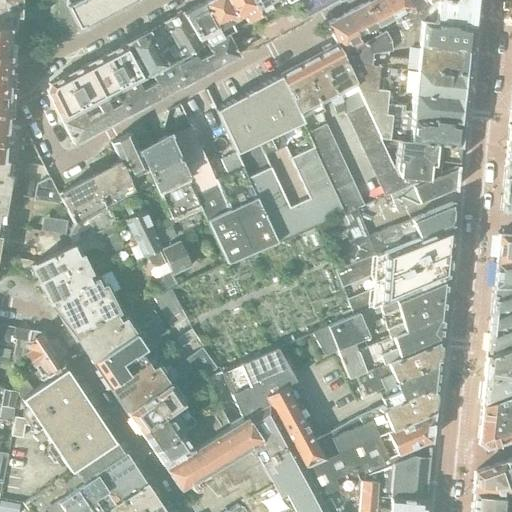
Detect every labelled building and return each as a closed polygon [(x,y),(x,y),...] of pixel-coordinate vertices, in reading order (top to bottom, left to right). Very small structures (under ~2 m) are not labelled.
[(0,0),(0,28),(8,29),(24,29),(24,16),(19,17),(19,0),(0,0)] [(60,37),(77,28),(65,6),(65,0),(56,0),(56,21),(56,30),(60,37)] [(65,0),(65,6),(77,28),(82,26),(82,25),(129,0),(65,0)] [(229,23),(235,20),(224,0),(208,0),(201,4),(220,39),(227,35),(234,31),(229,23)] [(262,17),(252,0),(224,0),(235,20),(243,15),(248,24),(262,17)] [(252,0),(262,17),(279,7),(275,0),(252,0)] [(339,2),(342,0),(297,0),(307,19),(339,1),(339,2)] [(382,0),(371,0),(362,5),(377,34),(395,23),(382,0)] [(388,50),(408,47),(467,53),(467,49),(467,42),(468,35),(469,28),(472,0),(434,0),(428,3),(415,11),(395,23),(377,34),(363,42),(366,54),(388,50)] [(415,11),(409,0),(382,0),(395,23),(415,11)] [(220,39),(201,4),(182,14),(199,48),(202,47),(198,39),(203,36),(208,44),(205,45),(206,46),(220,39)] [(363,42),(377,34),(362,5),(343,15),(359,45),(363,42)] [(192,52),(199,48),(182,14),(163,24),(174,44),(167,48),(165,49),(172,63),(192,53),(192,52)] [(359,45),(343,15),(325,24),(335,45),(344,64),(366,65),(367,58),(366,54),(363,42),(359,45)] [(56,21),(43,28),(44,29),(51,42),(60,37),(56,30),(56,21)] [(6,82),(8,29),(0,28),(0,92),(5,93),(6,82)] [(29,32),(29,45),(43,45),(43,32),(29,32)] [(148,32),(125,44),(143,78),(171,64),(172,63),(165,49),(159,52),(148,32)] [(201,57),(210,72),(238,56),(227,35),(206,46),(209,52),(201,57)] [(125,44),(104,55),(122,89),(143,78),(125,44)] [(339,93),(354,84),(344,64),(335,45),(301,63),(304,68),(302,69),(317,101),(327,95),(332,106),(335,113),(344,110),(341,104),(343,103),(342,102),(343,101),(339,93)] [(465,75),(467,53),(408,47),(408,58),(386,56),(388,50),(366,54),(367,58),(366,65),(465,75)] [(183,86),(210,72),(201,57),(196,59),(192,53),(172,63),(171,64),(183,86)] [(104,55),(84,65),(102,99),(122,89),(104,55)] [(317,101),(302,69),(304,68),(301,63),(279,75),(299,114),(309,109),(313,116),(322,111),(317,101)] [(154,102),(183,86),(171,64),(143,78),(142,79),(154,102)] [(462,99),(465,75),(366,65),(344,64),(354,84),(356,88),(386,91),(412,94),(462,99)] [(84,65),(64,76),(81,110),(102,99),(84,65)] [(279,75),(251,90),(215,109),(235,153),(272,136),(302,120),(299,114),(279,75)] [(64,76),(43,87),(52,105),(60,121),(81,110),(64,76)] [(125,117),(154,102),(142,79),(113,94),(125,117)] [(460,122),(462,99),(412,94),(411,112),(403,111),(403,105),(385,103),(386,91),(356,88),(360,95),(365,107),(369,114),(460,122)] [(0,159),(1,160),(3,148),(17,149),(19,131),(14,130),(14,123),(4,122),(5,93),(0,92),(0,159)] [(125,117),(113,94),(96,103),(101,110),(93,115),(101,130),(125,117)] [(365,107),(360,95),(343,103),(341,104),(344,110),(347,115),(365,107)] [(369,114),(365,107),(347,115),(352,128),(371,119),(369,114)] [(73,145),(101,130),(93,115),(86,119),(82,110),(61,122),(73,145)] [(458,145),(460,122),(369,114),(371,119),(378,133),(380,137),(396,139),(458,145)] [(378,133),(371,119),(352,128),(359,142),(378,133)] [(314,149),(332,140),(325,126),(307,135),(312,144),(314,149)] [(229,210),(215,180),(190,127),(168,137),(202,209),(207,220),(229,210)] [(134,193),(153,184),(138,151),(129,132),(110,143),(119,161),(132,190),(134,193)] [(384,147),(380,137),(378,133),(359,142),(365,155),(384,147)] [(138,151),(153,184),(171,223),(202,209),(168,137),(167,135),(138,151)] [(456,162),(458,145),(396,139),(393,166),(397,174),(398,176),(426,179),(437,174),(438,160),(456,162)] [(338,153),(332,140),(314,149),(320,161),(338,153)] [(390,160),(384,147),(365,155),(371,169),(390,160)] [(296,173),(320,162),(314,149),(289,159),(296,173)] [(344,166),(338,153),(320,161),(326,174),(344,166)] [(0,212),(3,213),(6,194),(12,195),(18,163),(1,161),(1,160),(0,159),(0,212)] [(371,169),(378,182),(397,174),(393,166),(390,160),(371,169)] [(104,205),(114,224),(124,219),(142,211),(134,193),(132,190),(119,161),(88,178),(104,205)] [(326,175),(320,162),(296,173),(302,186),(326,175)] [(350,179),(344,166),(326,174),(332,187),(350,179)] [(511,167),(504,167),(500,211),(511,212),(511,167)] [(227,263),(277,241),(266,218),(260,205),(253,191),(247,178),(242,168),(215,180),(229,210),(207,220),(227,263)] [(247,178),(253,191),(276,181),(270,168),(247,178)] [(403,188),(389,194),(397,213),(418,204),(453,190),(454,190),(456,168),(412,186),(411,185),(403,188)] [(403,188),(398,176),(397,174),(378,182),(384,196),(389,194),(403,188)] [(333,188),(326,175),(302,186),(308,199),(333,188)] [(36,184),(33,199),(64,206),(58,194),(50,178),(49,178),(36,184)] [(114,224),(104,205),(88,178),(58,194),(64,206),(73,221),(93,211),(97,217),(88,222),(94,234),(98,232),(111,226),(114,224)] [(350,179),(332,187),(333,188),(339,201),(356,193),(350,179)] [(283,195),(276,181),(253,191),(260,205),(283,195)] [(317,225),(345,213),(339,201),(333,188),(308,199),(300,203),(312,228),(317,225)] [(362,206),(356,193),(339,201),(345,213),(355,209),(362,206)] [(289,208),(283,195),(260,205),(266,218),(289,208)] [(312,228),(300,203),(289,208),(266,218),(277,241),(277,243),(312,228)] [(422,214),(367,237),(374,254),(450,225),(452,203),(422,215),(422,214)] [(345,213),(317,225),(336,269),(374,254),(367,237),(355,209),(345,213)] [(50,211),(47,230),(62,233),(65,214),(50,211)] [(142,211),(124,219),(136,245),(130,248),(136,259),(142,256),(142,257),(161,248),(153,231),(143,211),(142,211)] [(176,237),(170,224),(154,232),(160,244),(176,237)] [(336,269),(333,270),(341,287),(369,276),(374,288),(347,300),(353,314),(358,312),(403,294),(445,276),(450,225),(374,254),(336,269)] [(111,226),(98,232),(108,253),(122,247),(111,226)] [(511,262),(511,236),(498,235),(495,264),(511,262)] [(191,267),(179,241),(161,249),(173,275),(191,267)] [(55,242),(42,248),(46,256),(60,250),(55,242)] [(48,302),(89,280),(87,275),(91,272),(81,253),(77,255),(72,244),(71,244),(70,245),(60,250),(46,256),(34,262),(28,265),(29,265),(29,267),(31,266),(48,302)] [(159,252),(147,258),(151,266),(158,268),(165,264),(159,252)] [(29,265),(28,265),(34,262),(27,260),(18,259),(17,271),(29,265)] [(492,297),(491,300),(511,291),(511,262),(495,264),(491,297),(492,297)] [(162,277),(160,284),(163,291),(176,285),(170,273),(162,277)] [(381,311),(387,337),(441,314),(442,306),(445,276),(403,294),(358,312),(360,317),(374,311),(376,314),(381,311)] [(48,302),(73,335),(114,314),(118,312),(104,283),(100,285),(96,277),(89,280),(48,302)] [(186,318),(170,289),(155,295),(153,296),(165,320),(171,329),(186,318)] [(511,291),(491,300),(490,315),(511,306),(511,291)] [(489,315),(488,334),(511,324),(511,306),(490,315),(489,315)] [(368,336),(360,317),(358,312),(353,314),(354,316),(327,328),(339,357),(366,346),(363,339),(368,336)] [(75,337),(91,361),(134,332),(123,317),(119,320),(114,314),(73,335),(75,337)] [(347,378),(351,377),(439,339),(441,314),(387,337),(366,346),(339,357),(347,378)] [(511,324),(488,334),(486,351),(511,340),(511,324)] [(14,328),(13,339),(16,340),(14,351),(13,359),(24,361),(25,355),(30,331),(14,328)] [(331,339),(327,328),(311,334),(317,345),(331,339)] [(182,348),(197,337),(191,329),(176,339),(182,348)] [(43,383),(64,369),(40,332),(30,331),(25,355),(33,368),(35,366),(42,377),(40,379),(43,383)] [(91,361),(108,386),(146,361),(139,351),(144,347),(134,332),(91,361)] [(336,351),(331,339),(317,345),(323,356),(336,351)] [(426,382),(434,380),(436,366),(439,339),(351,377),(356,389),(361,400),(378,393),(383,406),(405,396),(404,393),(407,390),(426,382)] [(483,381),(511,371),(511,346),(486,357),(485,357),(483,381)] [(0,348),(0,356),(9,358),(10,350),(0,348)] [(313,441),(284,386),(294,381),(276,349),(275,348),(219,372),(240,419),(265,405),(301,469),(322,460),(313,441)] [(218,369),(208,355),(195,364),(199,371),(206,376),(218,369)] [(125,412),(167,382),(155,364),(151,368),(146,361),(108,386),(125,412)] [(193,386),(205,376),(198,371),(195,374),(191,368),(183,374),(193,386)] [(48,439),(70,472),(95,455),(113,443),(105,430),(79,392),(64,369),(43,383),(32,390),(20,398),(43,431),(36,436),(41,443),(48,439)] [(481,406),(511,394),(511,371),(483,381),(481,406)] [(20,398),(32,390),(22,375),(21,374),(18,386),(16,400),(20,398)] [(357,511),(361,481),(359,477),(356,471),(370,465),(370,466),(397,454),(429,440),(432,412),(431,412),(434,380),(426,382),(407,390),(404,393),(405,396),(383,406),(357,417),(358,420),(331,431),(332,433),(313,441),(322,460),(301,469),(316,496),(324,511),(357,511)] [(125,412),(139,432),(180,403),(181,402),(167,382),(125,412)] [(479,425),(478,428),(507,418),(507,417),(511,414),(511,394),(481,406),(479,425)] [(139,432),(150,448),(193,423),(201,418),(195,409),(188,414),(180,403),(139,432)] [(243,511),(285,511),(316,496),(301,469),(265,405),(240,419),(229,426),(161,465),(164,468),(177,487),(178,489),(208,471),(211,476),(209,477),(221,495),(236,486),(250,508),(243,511)] [(161,465),(229,426),(218,406),(201,418),(193,423),(150,448),(161,465)] [(507,418),(478,428),(477,441),(485,447),(511,437),(511,414),(507,417),(507,418)] [(22,438),(24,425),(28,426),(24,418),(14,417),(11,436),(22,438)] [(113,503),(143,486),(122,454),(115,443),(114,444),(113,443),(95,455),(70,472),(48,487),(34,497),(23,504),(29,511),(101,511),(104,509),(113,503)] [(388,476),(425,480),(428,448),(427,448),(359,477),(361,481),(376,482),(388,479),(388,476)] [(500,495),(511,494),(511,493),(510,488),(511,487),(511,458),(493,465),(474,472),(472,493),(500,495)] [(423,501),(425,480),(388,476),(388,479),(376,482),(377,489),(375,507),(388,508),(389,497),(423,501)] [(421,511),(423,501),(389,497),(388,508),(375,507),(377,489),(376,482),(361,481),(357,511),(421,511)] [(160,511),(143,486),(113,503),(104,509),(105,511),(160,511)] [(511,511),(511,494),(500,495),(472,493),(470,511),(511,511)] [(324,511),(316,496),(285,511),(324,511)]
